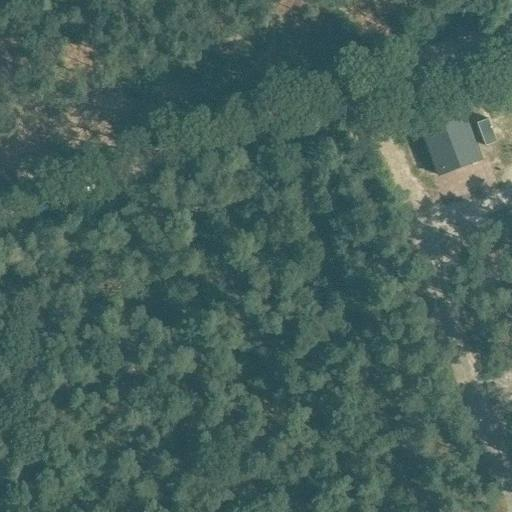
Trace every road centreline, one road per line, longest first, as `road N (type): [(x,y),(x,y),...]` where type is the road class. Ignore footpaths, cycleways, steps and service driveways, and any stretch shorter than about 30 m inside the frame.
road 1 (track): [(511,26),(0,209)]
road 2 (track): [(511,496),(362,83)]
